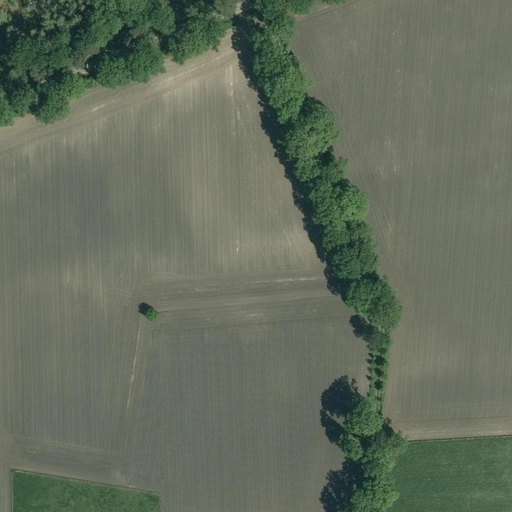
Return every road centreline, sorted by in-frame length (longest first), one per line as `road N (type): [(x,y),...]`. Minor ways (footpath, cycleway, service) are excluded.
road 1 (track): [(367,511),(381,317),(270,0)]
road 2 (unclassified): [(0,105),(261,0)]
